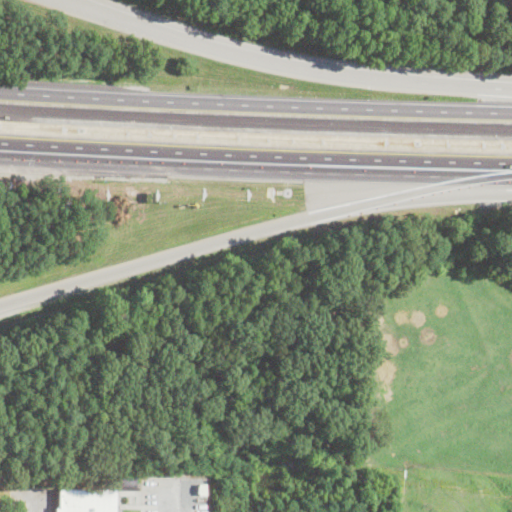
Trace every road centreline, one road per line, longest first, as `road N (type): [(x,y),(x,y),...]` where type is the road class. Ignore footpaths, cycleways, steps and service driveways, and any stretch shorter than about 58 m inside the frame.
road 1 (motorway): [(0,309),(313,219),(511,187)]
road 2 (motorway): [(0,147),(511,171)]
road 3 (motorway): [(511,114),(0,97)]
road 4 (motorway): [(511,90),(239,55),(68,0)]
